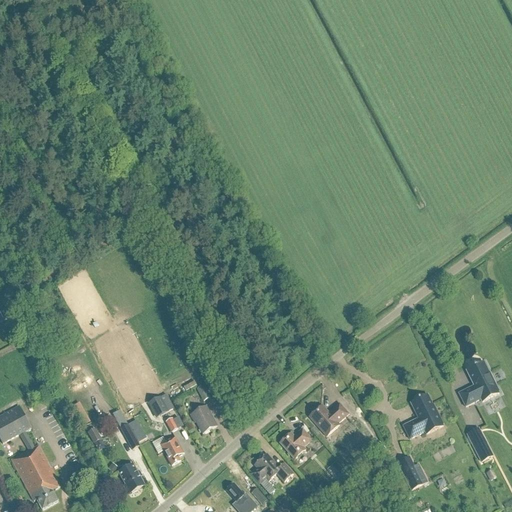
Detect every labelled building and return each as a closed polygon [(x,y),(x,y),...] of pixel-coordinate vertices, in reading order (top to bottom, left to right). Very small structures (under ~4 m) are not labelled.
[(458,395),(466,410),(481,402),(482,405),(500,396),(499,394),(500,394),(490,374),(490,375),(484,364),(480,366),(477,365),(475,365),(474,366),(473,367),(472,368),(471,369),(471,371),(466,373),(473,388),(458,395)] [(198,365),(182,373),(184,377),(200,369),(198,365)] [(186,393),(197,387),(194,383),(184,389),(186,393)] [(94,399),(100,396),(96,387),(91,389),(94,399)] [(203,388),(197,391),(204,403),(210,400),(203,388)] [(174,411),(170,403),(166,396),(149,406),(157,420),(174,411)] [(416,399),(415,401),(415,403),(411,405),(418,420),(403,428),(410,441),(425,434),(426,437),(443,428),(442,426),(443,426),(434,407),(433,408),(428,397),(423,399),(422,397),(420,397),(417,397),(416,399)] [(330,416),(322,408),(309,419),(327,439),(340,427),(338,426),(349,416),(340,406),(339,406),(340,407),(330,416)] [(39,447),(35,450),(26,434),(32,431),(19,407),(0,418),(0,440),(3,446),(20,437),(29,453),(12,462),(34,503),(37,502),(42,511),(43,511),(58,504),(53,493),(61,488),(39,447)] [(191,417),(195,424),(196,424),(203,436),(217,428),(206,408),(191,417)] [(139,445),(132,431),(131,432),(124,418),(117,421),(122,430),(121,431),(133,453),(141,448),(139,445)] [(179,431),(173,420),(166,424),(171,435),(179,431)] [(139,444),(147,440),(137,422),(129,426),(139,444)] [(102,441),(111,437),(105,425),(96,430),(102,441)] [(494,458),(479,430),(467,437),(481,465),(494,458)] [(105,450),(101,441),(95,431),(88,434),(99,453),(105,450)] [(306,452),(303,449),(312,442),(303,431),(294,439),(291,435),(280,445),(295,462),(306,452)] [(183,456),(178,446),(175,440),(163,447),(166,453),(165,453),(172,468),(180,463),(178,459),(183,456)] [(366,456),(367,457),(365,459),(368,463),(371,460),(373,462),(386,451),(380,444),(366,456)] [(279,471),(267,457),(255,467),(257,469),(250,476),(259,487),(266,482),(268,484),(277,476),(284,485),(293,476),(284,466),(279,471)] [(412,493),(424,487),(428,485),(418,466),(414,468),(410,458),(397,465),(412,493)] [(138,474),(134,466),(118,474),(125,487),(123,488),(128,497),(146,488),(141,479),(143,478),(140,473),(138,474)] [(349,475),(339,470),(335,478),(345,482),(349,475)] [(299,486),(298,493),(300,496),(307,491),(302,483),(299,486)] [(227,492),(237,504),(238,503),(244,509),(249,504),(244,498),(234,486),(227,492)] [(268,502),(258,490),(252,495),(262,507),(268,502)] [(20,497),(14,500),(18,507),(24,504),(20,497)]
